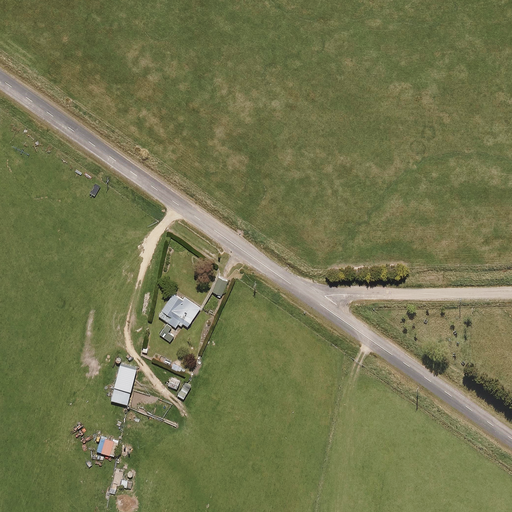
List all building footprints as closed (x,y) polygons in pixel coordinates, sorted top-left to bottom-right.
[(229,279),(220,275),(213,290),(222,294),(229,279)] [(187,300),(176,293),(160,317),(177,329),(181,323),(189,328),(202,309),(187,299),(187,300)] [(175,334),(168,328),(163,334),(170,340),(175,334)] [(176,357),(172,366),(181,370),(185,361),(176,357)] [(138,364),(122,360),(113,397),(129,401),(138,364)] [(181,379),(172,375),(169,383),(178,387),(181,379)] [(192,383),(186,380),(179,393),(185,396),(192,383)] [(120,442),(102,437),(98,451),(116,456),(120,442)]
